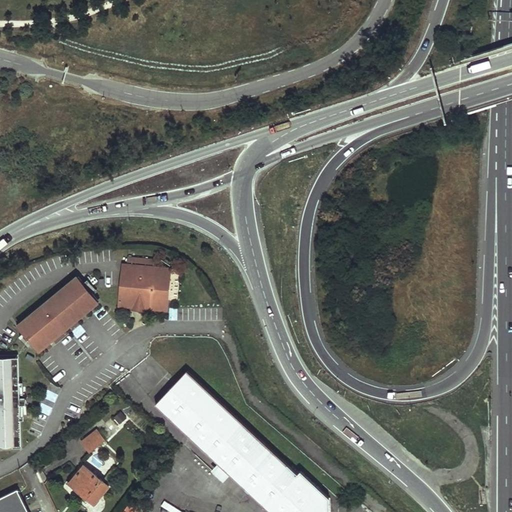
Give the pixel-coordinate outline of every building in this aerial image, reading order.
[(144,308),(167,310),(170,278),(153,276),(154,267),(127,264),(123,264),(119,305),(134,307),(134,309),(144,310),(144,308)] [(170,278),(170,268),(154,267),(153,276),(170,278)] [(34,343),(38,348),(90,306),(91,307),(98,302),(92,295),(83,283),(79,278),(20,327),(25,331),(34,343)] [(88,279),(83,283),(92,295),(98,291),(88,279)] [(20,336),(29,347),(34,343),(25,331),(20,336)] [(0,357),(0,445),(19,445),(16,357),(0,357)] [(187,369),(155,403),(270,511),(329,511),(329,498),(300,471),(298,473),(187,369)] [(112,417),(118,425),(126,419),(121,411),(112,417)] [(83,441),(90,450),(104,439),(96,429),(83,441)] [(70,482),(77,488),(80,485),(97,499),(109,484),(84,464),(70,482)] [(30,511),(18,487),(0,496),(0,511),(30,511)]
